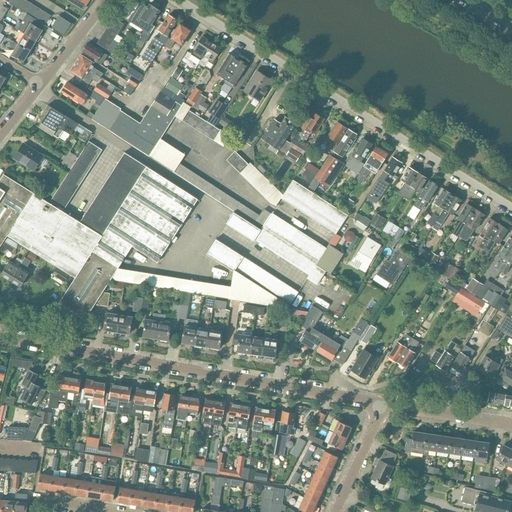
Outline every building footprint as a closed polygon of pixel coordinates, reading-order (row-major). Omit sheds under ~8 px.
[(17,0),(14,6),(19,9),(25,0),(17,0)] [(25,0),(19,9),(24,12),(30,3),(25,0)] [(78,0),(81,1),(78,6),(83,9),(88,0),(78,0)] [(30,3),(24,12),(27,14),(30,15),(35,6),(30,3)] [(155,26),(152,24),(160,11),(149,4),(147,7),(141,4),(130,21),(150,34),(155,26)] [(35,6),(30,15),(35,19),(40,9),(35,6)] [(40,9),(35,19),(40,22),(46,12),(40,9)] [(46,12),(40,22),(43,24),(45,25),(51,16),(46,12)] [(27,14),(18,30),(24,34),(36,41),(42,30),(40,29),(43,24),(40,22),(35,19),(30,15),(27,14)] [(155,36),(141,58),(150,64),(163,44),(168,36),(167,36),(177,21),(168,15),(158,30),(162,33),(159,38),(155,36)] [(110,23),(120,29),(123,24),(113,18),(110,23)] [(120,29),(110,23),(106,28),(117,34),(120,29)] [(168,36),(163,44),(170,49),(175,41),(182,45),(191,30),(180,23),(176,30),(174,29),(171,34),(172,35),(170,37),(168,36)] [(117,34),(106,28),(103,33),(113,39),(117,34)] [(113,39),(103,33),(100,38),(110,45),(113,40),(113,39)] [(29,51),(36,41),(24,34),(18,44),(29,51)] [(212,42),(202,36),(193,51),(191,54),(200,60),(202,57),(212,42)] [(100,38),(96,43),(107,50),(110,45),(100,38)] [(119,43),(113,40),(110,45),(107,50),(112,53),(119,43)] [(88,42),(82,52),(99,64),(101,65),(107,55),(103,52),(94,47),(88,42)] [(198,63),(204,67),(208,60),(212,62),(221,48),(212,42),(202,57),(200,60),(198,63)] [(29,51),(18,44),(12,55),(23,61),(29,51)] [(81,53),(76,61),(95,74),(100,77),(103,73),(91,66),(94,62),(81,53)] [(226,78),(238,59),(229,53),(220,67),(217,73),(226,78)] [(142,60),(137,57),(131,66),(136,70),(142,60)] [(238,59),(226,78),(223,82),(232,88),(238,79),(247,65),(238,59)] [(76,61),(70,70),(89,83),(95,74),(76,61)] [(1,68),(0,70),(0,74),(6,78),(9,72),(1,68)] [(164,88),(176,96),(178,93),(170,89),(175,82),(181,73),(176,69),(170,78),(170,79),(164,88)] [(244,91),(259,100),(272,80),(257,71),(244,91)] [(128,82),(129,82),(135,86),(139,81),(131,76),(128,82)] [(85,93),(67,81),(61,91),(81,104),(87,94),(85,93)] [(135,86),(129,82),(123,91),(130,96),(135,86)] [(98,83),(94,90),(105,98),(108,100),(112,92),(98,83)] [(183,86),(177,96),(184,101),(185,100),(186,98),(184,95),(188,89),(183,86)] [(89,87),(85,93),(87,94),(96,101),(94,104),(100,107),(105,99),(105,98),(94,90),(89,87)] [(92,119),(91,120),(149,157),(149,156),(160,139),(175,117),(179,111),(178,110),(183,103),(184,101),(177,96),(176,96),(164,88),(163,87),(157,96),(151,105),(140,124),(119,111),(120,109),(105,99),(100,107),(94,115),(92,119)] [(201,91),(195,87),(188,99),(186,102),(192,106),(200,94),(201,91)] [(203,102),(206,98),(200,94),(192,106),(193,106),(204,113),(209,106),(203,102)] [(216,99),(208,113),(220,120),(228,107),(216,99)] [(183,103),(178,110),(179,111),(175,117),(182,121),(188,111),(191,107),(192,107),(193,106),(192,106),(186,102),(185,104),(183,103)] [(48,106),(40,119),(43,121),(39,127),(58,139),(64,131),(71,135),(78,124),(48,106)] [(188,111),(182,121),(187,124),(193,114),(188,111)] [(192,128),(199,117),(193,114),(187,124),(192,128)] [(297,132),(290,144),(289,146),(303,155),(307,149),(298,143),(302,137),(306,140),(312,131),(315,133),(324,119),(315,114),(310,121),(308,119),(304,125),(302,129),(303,129),(300,133),(297,132)] [(198,131),(204,121),(199,117),(192,128),(198,131)] [(283,156),(289,146),(290,144),(285,140),(296,125),(285,117),(280,124),(274,120),(261,139),(271,145),(268,149),(276,154),(277,153),(283,156)] [(204,121),(198,131),(203,134),(209,124),(204,121)] [(239,131),(245,135),(251,124),(246,121),(239,131)] [(347,129),(337,122),(327,137),(332,140),(327,148),(332,151),(347,129)] [(209,124),(203,134),(208,138),(215,128),(209,124)] [(215,128),(208,138),(214,141),(220,131),(215,128)] [(220,131),(214,141),(223,147),(230,136),(220,130),(220,131)] [(333,151),(315,179),(328,188),(344,164),(335,158),(338,154),(342,157),(345,151),(356,135),(348,130),(338,147),(337,146),(334,152),(333,151)] [(149,156),(157,161),(168,145),(160,139),(149,156)] [(365,164),(361,162),(372,145),(363,139),(353,157),(352,156),(346,165),(359,173),(365,164)] [(102,150),(88,142),(85,147),(98,155),(102,150)] [(23,144),(14,158),(33,170),(42,156),(23,144)] [(176,150),(168,145),(157,161),(165,166),(176,150)] [(82,152),(95,160),(98,155),(85,147),(82,152)] [(376,147),(366,162),(366,163),(359,174),(365,178),(372,166),(378,170),(387,154),(376,147)] [(291,149),(287,155),(296,161),(300,155),(291,149)] [(184,155),(176,150),(165,166),(173,171),(178,163),(184,155)] [(226,160),(239,174),(240,174),(249,165),(248,164),(235,151),(226,160)] [(95,160),(82,152),(79,157),(92,165),(95,160)] [(146,167),(124,153),(118,162),(140,175),(146,167)] [(59,163),(68,168),(70,164),(72,160),(64,155),(59,163)] [(76,161),(89,170),(92,165),(79,157),(76,161)] [(374,185),(366,198),(376,204),(389,183),(385,181),(384,180),(388,173),(389,174),(393,177),(402,163),(392,157),(374,185)] [(75,162),(72,160),(70,164),(86,175),(89,170),(76,161),(75,162)] [(118,162),(113,170),(135,184),(140,175),(118,162)] [(173,172),(178,176),(178,175),(184,167),(178,163),(173,171),(173,172)] [(240,174),(244,178),(254,167),(250,163),(248,164),(249,165),(240,174)] [(68,168),(71,170),(70,171),(83,180),(86,175),(70,164),(68,168)] [(267,170),(261,164),(256,168),(262,175),(267,170)] [(119,210),(114,218),(109,226),(105,231),(102,236),(95,247),(121,263),(132,246),(152,215),(172,183),(146,167),(140,175),(135,184),(129,193),(124,202),(119,210)] [(178,176),(183,179),(183,178),(189,170),(184,167),(178,175),(178,176)] [(244,178),(248,182),(259,171),(254,167),(244,178)] [(403,196),(418,173),(409,167),(401,180),(405,183),(398,193),(403,196)] [(306,169),(301,177),(310,184),(316,175),(306,169)] [(113,170),(107,179),(129,193),(135,184),(113,170)] [(183,179),(188,182),(188,181),(194,173),(189,170),(183,178),(183,179)] [(67,176),(80,184),(83,180),(70,171),(67,176)] [(252,186),(263,176),(259,171),(248,182),(252,186)] [(188,182),(193,185),(199,177),(194,173),(188,181),(188,182)] [(418,173),(403,196),(409,200),(415,189),(419,191),(427,179),(418,173)] [(0,243),(2,244),(7,235),(34,194),(4,175),(0,181),(0,243)] [(64,181),(77,189),(80,184),(67,176),(64,181)] [(256,191),(267,180),(263,176),(252,186),(256,191)] [(193,185),(198,189),(198,188),(204,180),(199,177),(193,185)] [(107,179),(102,188),(124,202),(129,193),(107,179)] [(198,189),(203,192),(203,191),(209,183),(204,180),(198,188),(198,189)] [(256,191),(261,195),(271,184),(267,180),(256,191)] [(281,199),(286,202),(298,184),(293,180),(283,195),(281,199)] [(429,180),(413,205),(420,210),(426,201),(427,201),(437,185),(429,180)] [(61,186),(74,194),(77,189),(64,181),(61,186)] [(172,183),(152,215),(165,223),(159,233),(171,240),(197,199),(172,183)] [(208,195),(214,186),(209,183),(203,191),(203,192),(208,195)] [(263,197),(265,199),(276,188),(271,184),(261,195),(263,197)] [(303,187),(298,184),(286,202),(291,205),(303,187)] [(58,190),(71,199),(74,194),(61,186),(58,190)] [(208,195),(213,198),(219,190),(214,186),(208,195)] [(303,187),(291,205),(296,208),(308,190),(303,187)] [(102,188),(97,196),(119,210),(124,202),(102,188)] [(265,199),(270,202),(280,192),(276,188),(265,199)] [(440,214),(448,202),(452,194),(448,192),(443,189),(434,203),(431,209),(440,214)] [(55,195),(68,204),(71,199),(58,190),(55,195)] [(213,198),(218,202),(218,201),(224,193),(219,190),(213,198)] [(308,190),(296,208),(301,212),(313,193),(308,190)] [(280,198),(281,199),(283,195),(282,194),(280,192),(270,202),(276,206),(280,198)] [(336,206),(344,195),(340,192),(332,203),(336,206)] [(218,202),(223,205),(229,196),(224,193),(218,201),(218,202)] [(318,196),(313,193),(301,212),(306,215),(318,196)] [(7,235),(41,256),(68,215),(34,194),(7,235)] [(448,202),(440,214),(435,221),(441,225),(449,213),(452,215),(461,200),(452,194),(448,202)] [(52,200),(65,209),(68,204),(55,195),(52,200)] [(97,196),(92,204),(114,218),(119,210),(97,196)] [(223,205),(228,208),(234,199),(229,196),(223,205)] [(306,215),(311,218),(323,200),(318,196),(306,215)] [(228,208),(233,211),(239,203),(234,199),(228,208)] [(346,213),(354,202),(348,199),(341,210),(346,213)] [(50,202),(64,211),(65,209),(52,200),(50,202)] [(328,203),(323,200),(311,218),(316,221),(328,203)] [(233,211),(234,212),(238,215),(244,206),(239,203),(233,211)] [(328,203),(316,221),(321,224),(333,206),(328,203)] [(457,237),(458,236),(459,235),(466,223),(475,209),(466,203),(457,218),(461,220),(458,224),(452,233),(457,237)] [(92,204),(87,212),(109,226),(114,218),(92,204)] [(238,215),(243,218),(249,209),(244,206),(238,215)] [(333,206),(321,224),(326,228),(338,209),(333,206)] [(243,218),(248,221),(254,212),(249,209),(243,218)] [(338,209),(326,228),(331,231),(343,212),(338,209)] [(369,209),(361,222),(368,226),(376,213),(369,209)] [(466,223),(459,235),(459,237),(465,240),(467,240),(474,228),(475,229),(484,215),(475,209),(466,223)] [(261,229),(263,226),(271,214),(263,210),(259,216),(253,225),(255,226),(255,225),(261,229)] [(80,222),(102,236),(105,231),(109,226),(87,212),(80,222)] [(254,240),(261,229),(255,225),(255,226),(253,225),(248,221),(243,218),(238,215),(234,212),(226,223),(253,241),(254,240)] [(253,225),(259,216),(254,212),(248,221),(253,225)] [(348,216),(343,212),(331,231),(336,234),(348,216)] [(268,230),(277,216),(271,213),(271,214),(263,226),(268,229),(268,230)] [(371,223),(380,229),(386,220),(377,214),(371,223)] [(41,256),(75,278),(95,247),(102,236),(80,222),(68,215),(41,256)] [(152,215),(132,246),(157,262),(171,240),(159,233),(165,223),(152,215)] [(268,230),(273,232),(273,233),(282,220),(277,216),(268,230)] [(482,249),(498,223),(489,218),(480,232),(481,233),(479,236),(482,238),(477,246),(482,249)] [(273,233),(278,236),(287,223),(282,220),(273,233)] [(383,231),(392,237),(398,227),(389,221),(383,231)] [(278,236),(283,239),(292,226),(287,223),(278,236)] [(498,223),(482,249),(488,253),(493,245),(492,244),(494,241),(498,243),(507,229),(498,223)] [(263,226),(261,229),(254,240),(259,243),(268,229),(263,226)] [(283,239),(288,242),(297,229),(292,226),(283,239)] [(399,228),(393,238),(391,242),(389,241),(386,245),(392,249),(398,240),(404,231),(399,228)] [(268,229),(259,243),(264,246),(273,232),(268,230),(268,229)] [(288,242),(293,245),(293,246),(302,232),(297,229),(288,242)] [(354,237),(354,236),(354,235),(354,234),(353,233),(352,232),(351,231),(350,231),(348,231),(347,231),(346,232),(345,233),(344,234),(344,235),(344,236),(344,238),(345,239),(345,240),(346,241),(348,241),(349,241),(350,241),(351,241),(352,240),(353,239),(354,238),(354,237)] [(273,232),(264,246),(269,250),(278,236),(273,233),(273,232)] [(298,248),(298,249),(307,236),(302,232),(293,246),(298,248)] [(500,260),(496,267),(500,270),(511,251),(511,233),(504,247),(499,255),(502,257),(500,260)] [(283,239),(278,236),(269,250),(274,253),(283,239)] [(303,252),(312,239),(307,236),(298,249),(303,252)] [(367,237),(355,258),(369,266),(381,246),(367,237)] [(8,238),(2,246),(13,253),(18,244),(8,238)] [(216,239),(206,254),(213,258),(223,244),(216,239)] [(274,253),(279,256),(288,242),(283,239),(274,253)] [(303,252),(308,255),(317,242),(312,239),(303,252)] [(293,245),(288,242),(279,256),(284,259),(293,245)] [(308,255),(312,258),(313,258),(322,245),(317,242),(308,255)] [(406,242),(403,249),(413,255),(417,249),(406,242)] [(213,258),(219,263),(229,248),(223,244),(213,258)] [(293,245),(284,259),(289,262),(298,248),(293,246),(293,245)] [(327,248),(326,248),(322,245),(313,258),(318,261),(327,248)] [(318,261),(316,265),(321,268),(326,271),(329,273),(330,274),(343,254),(329,245),(327,247),(327,248),(318,261)] [(90,311),(99,296),(110,279),(117,268),(121,263),(95,247),(75,278),(59,303),(76,314),(82,305),(90,311)] [(414,256),(425,263),(431,254),(419,247),(414,256)] [(226,267),(236,252),(229,248),(219,263),(226,267)] [(298,249),(298,248),(289,262),(294,266),(303,252),(298,249)] [(385,260),(376,275),(382,278),(393,285),(411,257),(400,250),(398,249),(393,257),(391,255),(388,261),(385,260)] [(511,251),(500,270),(504,273),(509,266),(510,266),(511,263),(511,262),(511,251)] [(30,252),(27,258),(31,261),(34,260),(36,255),(30,252)] [(243,257),(236,252),(226,267),(234,272),(234,271),(243,257)] [(308,255),(303,252),(294,266),(299,269),(308,255)] [(425,263),(437,271),(440,266),(434,263),(438,257),(437,256),(432,252),(431,254),(425,263)] [(312,258),(308,255),(299,269),(304,272),(312,258)] [(22,261),(10,280),(20,286),(28,272),(24,270),(30,261),(27,259),(24,257),(22,261)] [(234,271),(239,274),(248,260),(243,257),(234,271)] [(10,280),(22,261),(17,258),(14,263),(9,261),(1,275),(10,280)] [(315,264),(316,265),(318,261),(313,258),(312,258),(304,272),(309,275),(315,264)] [(253,263),(248,260),(239,274),(244,277),(253,263)] [(445,276),(447,278),(454,268),(444,261),(438,271),(445,276)] [(253,263),(244,277),(249,280),(258,267),(253,263)] [(309,275),(307,278),(312,282),(321,268),(316,265),(315,264),(309,275)] [(258,267),(249,280),(254,283),(263,270),(258,267)] [(447,278),(453,281),(460,270),(455,267),(454,268),(447,278)] [(117,268),(110,279),(131,282),(132,271),(117,268)] [(317,285),(326,271),(321,268),(312,282),(317,285)] [(57,270),(53,277),(65,284),(69,277),(57,270)] [(263,270),(254,283),(259,287),(268,273),(263,270)] [(140,272),(132,271),(131,282),(138,284),(140,272)] [(274,296),(269,293),(264,290),(259,287),(254,283),(249,280),(244,277),(239,274),(234,271),(234,272),(231,287),(229,298),(232,299),(239,300),(288,308),(288,305),(284,302),(279,299),(274,296)] [(147,273),(140,272),(138,284),(145,285),(147,273)] [(432,280),(442,287),(447,279),(437,272),(432,280)] [(145,285),(152,286),(154,274),(147,273),(145,285)] [(268,273),(259,287),(264,290),(273,276),(268,273)] [(152,286),(160,287),(162,276),(154,274),(152,286)] [(460,274),(455,282),(459,285),(465,277),(460,274)] [(160,287),(167,288),(169,277),(162,276),(160,287)] [(273,276),(264,290),(269,293),(278,279),(273,276)] [(167,288),(174,290),(176,278),(169,277),(167,288)] [(174,290),(182,291),(184,279),(176,278),(174,290)] [(471,292),(478,281),(473,278),(466,288),(471,292)] [(182,291),(189,292),(191,280),(184,279),(182,291)] [(278,279),(269,293),(274,296),(283,283),(278,279)] [(189,292),(197,293),(199,281),(191,280),(189,292)] [(454,295),(459,287),(447,280),(443,286),(452,292),(451,293),(454,295)] [(197,293),(205,295),(207,283),(199,281),(197,293)] [(478,281),(471,292),(476,295),(483,284),(478,281)] [(205,295),(213,296),(215,284),(207,283),(205,295)] [(283,283),(274,296),(279,299),(288,286),(283,283)] [(482,299),(493,306),(505,287),(500,283),(494,293),(488,289),(482,299)] [(221,297),(223,285),(215,284),(213,296),(221,297)] [(229,298),(231,287),(223,285),(221,297),(229,298)] [(288,286),(279,299),(284,302),(293,289),(288,286)] [(483,302),(474,296),(459,287),(454,295),(478,311),(483,302)] [(505,287),(493,306),(505,314),(509,307),(503,303),(506,300),(500,296),(506,287),(505,287)] [(293,289),(284,302),(288,305),(289,305),(298,292),(293,289)] [(102,292),(94,305),(107,307),(110,293),(102,292)] [(139,312),(142,298),(135,297),(132,311),(139,312)] [(142,298),(139,312),(146,313),(149,299),(142,298)] [(213,307),(214,299),(206,298),(205,306),(213,307)] [(214,299),(213,307),(225,309),(226,301),(214,299)] [(178,318),(181,304),(173,303),(171,317),(178,318)] [(181,304),(178,318),(186,319),(188,305),(181,304)] [(76,314),(85,319),(90,311),(82,305),(76,314)] [(255,314),(256,307),(244,305),(243,312),(255,314)] [(256,307),(255,314),(263,315),(264,308),(256,307)] [(311,307),(299,325),(310,332),(312,328),(321,313),(311,307)] [(491,307),(483,321),(484,321),(484,320),(489,323),(497,310),(491,307)] [(289,313),(281,311),(279,324),(287,326),(289,313)] [(116,332),(119,314),(107,312),(104,329),(116,332)] [(155,338),(159,314),(153,313),(152,320),(145,319),(143,336),(155,338)] [(119,314),(116,332),(129,334),(131,316),(119,314)] [(159,314),(155,338),(168,340),(170,323),(164,322),(165,315),(159,314)] [(511,319),(505,315),(497,328),(511,338),(511,319)] [(322,334),(314,348),(317,343),(320,345),(317,350),(332,359),(342,365),(351,350),(360,336),(359,335),(367,322),(361,319),(348,340),(341,335),(337,343),(322,334)] [(194,344),(197,327),(197,324),(198,322),(186,320),(185,325),(184,325),(182,342),(194,344)] [(484,321),(478,330),(488,336),(494,326),(489,323),(484,320),(484,321)] [(371,325),(361,341),(367,344),(377,328),(371,325)] [(194,344),(206,346),(209,329),(197,327),(194,344)] [(313,348),(322,334),(312,328),(310,332),(309,333),(305,330),(299,340),(313,348)] [(209,329),(206,346),(219,348),(221,331),(209,329)] [(395,338),(399,332),(395,329),(391,335),(386,343),(390,346),(395,338)] [(265,332),(264,338),(262,355),(274,356),(277,339),(271,338),(271,333),(265,332)] [(252,336),(240,334),(236,334),(234,345),(238,346),(237,351),(249,353),(252,336)] [(401,345),(397,342),(388,357),(397,362),(406,348),(408,343),(411,339),(411,338),(406,335),(402,341),(403,341),(401,345)] [(264,338),(252,336),(249,353),(262,355),(264,338)] [(406,348),(397,362),(405,368),(414,353),(412,352),(418,343),(417,342),(418,340),(414,337),(413,340),(411,339),(408,343),(406,348)] [(448,346),(445,351),(444,351),(442,355),(435,351),(434,352),(433,351),(430,354),(432,356),(429,359),(436,364),(435,365),(444,370),(453,356),(450,354),(456,344),(451,340),(448,346)] [(461,352),(451,367),(461,373),(470,358),(475,351),(465,345),(461,352)] [(364,350),(351,370),(365,378),(378,358),(364,350)] [(499,365),(485,355),(477,368),(491,377),(499,365)] [(511,373),(505,369),(500,377),(511,385),(511,373)] [(26,386),(20,398),(33,404),(35,399),(40,402),(46,391),(41,388),(41,387),(34,384),(39,375),(29,370),(22,384),(26,386)] [(68,392),(71,377),(61,375),(60,385),(55,385),(53,394),(50,394),(48,407),(57,408),(58,400),(67,402),(68,392)] [(71,377),(68,392),(74,393),(73,400),(72,409),(79,410),(82,389),(79,389),(81,378),(71,377)] [(82,389),(79,410),(78,411),(85,412),(86,403),(85,403),(86,400),(87,400),(87,398),(93,399),(96,381),(86,379),(85,390),(82,389)] [(96,381),(93,399),(92,404),(105,406),(106,398),(104,397),(106,382),(96,381)] [(107,393),(105,406),(110,407),(112,399),(119,400),(121,385),(112,383),(110,393),(107,393)] [(119,400),(117,413),(129,415),(131,405),(132,397),(129,396),(131,386),(121,385),(119,400)] [(143,410),(146,389),(137,387),(135,397),(134,409),(143,410)] [(156,391),(146,389),(143,410),(150,411),(151,408),(153,408),(153,406),(154,406),(156,391)] [(486,402),(504,405),(505,395),(489,392),(488,398),(486,397),(486,402)] [(170,394),(165,393),(162,408),(165,409),(162,427),(172,429),(174,417),(172,417),(175,395),(174,395),(173,393),(170,393),(170,394)] [(187,411),(190,396),(180,395),(178,410),(178,409),(176,419),(186,421),(187,411)] [(5,396),(4,402),(13,405),(15,399),(5,396)] [(190,396),(187,411),(195,412),(194,415),(196,415),(197,413),(199,398),(190,396)] [(212,415),(215,400),(205,399),(203,414),(202,423),(211,424),(212,415)] [(215,400),(212,415),(211,424),(219,426),(221,425),(222,417),(225,402),(215,400)] [(227,426),(231,427),(236,428),(240,404),(231,403),(227,426)] [(250,406),(240,404),(236,428),(246,429),(247,423),(247,421),(248,421),(250,406)] [(262,431),(266,408),(256,407),(252,430),(262,431)] [(266,408),(262,431),(271,433),(275,410),(266,408)] [(38,417),(41,417),(40,423),(46,424),(48,412),(37,410),(35,415),(38,417)] [(280,427),(279,432),(294,435),(295,428),(292,427),(295,413),(283,411),(281,425),(280,427)] [(326,415),(319,412),(314,423),(321,426),(326,415)] [(334,430),(333,432),(346,438),(351,426),(334,418),(330,428),(334,430)] [(7,439),(22,440),(23,440),(28,428),(7,427),(7,434),(7,439)] [(312,431),(308,438),(316,441),(319,434),(312,431)] [(406,452),(422,454),(426,433),(413,431),(412,439),(406,438),(404,449),(406,452)] [(329,443),(327,447),(335,451),(337,447),(341,449),(346,438),(333,432),(328,443),(329,443)] [(429,450),(436,451),(438,435),(426,433),(422,454),(423,454),(422,456),(427,457),(429,450)] [(274,434),(271,454),(281,455),(284,436),(274,434)] [(451,437),(438,435),(436,451),(448,453),(451,437)] [(464,439),(451,437),(448,453),(461,455),(464,439)] [(299,438),(291,452),(298,455),(305,441),(299,438)] [(461,455),(473,457),(476,441),(464,439),(461,455)] [(476,441),(473,457),(486,459),(489,443),(476,441)] [(507,465),(511,456),(511,449),(503,445),(496,459),(507,465)] [(97,454),(110,456),(111,449),(98,447),(97,454)] [(150,447),(148,461),(158,463),(158,464),(166,465),(168,450),(160,449),(150,447)] [(137,448),(136,452),(135,459),(148,461),(150,451),(137,448)] [(111,449),(110,456),(122,458),(124,451),(111,449)] [(384,484),(393,466),(392,466),(397,455),(385,449),(380,460),(371,478),(384,484)] [(320,462),(332,468),(338,456),(325,450),(320,462)] [(124,451),(122,458),(135,460),(135,459),(136,452),(128,451),(128,452),(124,451)] [(230,470),(223,469),(225,453),(219,452),(217,463),(216,473),(216,474),(229,476),(230,470)] [(230,470),(229,476),(241,478),(243,467),(245,457),(238,456),(236,471),(230,470)] [(12,471),(10,459),(9,457),(4,458),(6,471),(12,471)] [(24,472),(22,460),(21,458),(16,459),(18,472),(24,472)] [(191,469),(203,471),(205,460),(193,458),(191,469)] [(22,460),(24,472),(30,473),(28,460),(28,459),(22,460)] [(28,460),(30,473),(36,473),(38,460),(33,459),(28,460)] [(203,471),(216,473),(217,463),(205,462),(205,460),(203,471)] [(327,480),(332,468),(320,462),(314,474),(327,480)] [(243,467),(241,478),(252,480),(254,469),(243,467)] [(266,482),(268,474),(255,472),(254,480),(266,482)] [(38,488),(50,490),(53,476),(40,474),(38,488)] [(322,491),(327,480),(314,474),(309,485),(322,491)] [(487,489),(489,477),(483,476),(476,475),(475,487),(481,488),(487,489)] [(50,490),(63,492),(65,478),(53,476),(50,490)] [(88,496),(100,498),(102,484),(103,478),(91,476),(90,482),(88,496)] [(297,479),(293,477),(290,482),(287,488),(291,490),(297,479)] [(489,477),(487,489),(493,491),(494,485),(496,486),(499,480),(495,478),(489,477)] [(63,492),(75,494),(78,480),(65,478),(63,492)] [(90,482),(78,480),(75,494),(88,496),(90,482)] [(508,492),(511,484),(508,482),(503,491),(508,492)] [(102,484),(100,498),(113,500),(115,486),(102,484)] [(317,502),(322,491),(309,485),(304,496),(317,502)] [(273,490),(274,487),(266,486),(262,511),(270,511),(272,503),(273,490)] [(495,494),(465,486),(461,502),(476,506),(475,510),(481,511),(507,511),(510,501),(494,497),(495,494)] [(120,487),(117,501),(130,503),(132,489),(120,487)] [(272,503),(282,504),(284,489),(274,487),(273,490),(272,503)] [(408,502),(411,490),(400,487),(397,499),(408,502)] [(145,491),(132,489),(130,503),(143,505),(145,491)] [(143,505),(155,507),(157,493),(145,491),(143,505)] [(155,507),(167,510),(170,495),(157,493),(155,507)] [(167,510),(180,511),(182,498),(170,495),(167,510)] [(312,511),(317,502),(304,496),(298,508),(306,511),(312,511)] [(182,498),(180,511),(182,511),(193,511),(195,500),(182,498)] [(1,511),(13,511),(14,501),(3,500),(1,511)] [(13,511),(26,511),(27,502),(14,501),(13,511)] [(371,511),(377,511),(379,509),(366,503),(364,509),(371,511)]
